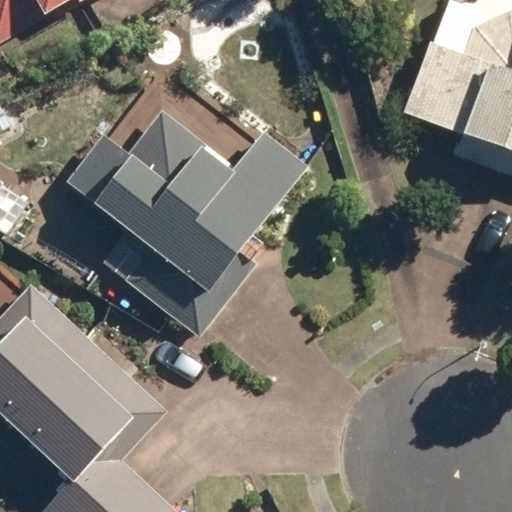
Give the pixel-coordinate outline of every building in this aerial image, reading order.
[(0,0),(0,48),(73,4),(80,15),(105,0),(0,0)] [(511,5),(465,9),(438,0),(400,121),(460,140),(453,163),(511,181),(511,5)] [(102,272),(197,345),(262,260),(250,251),(310,173),(259,135),(234,168),(160,112),(125,157),(101,139),(60,191),(126,241),(102,272)] [(0,311),(22,288),(0,266),(0,311)] [(40,511),(179,511),(124,461),(168,414),(30,286),(0,318),(0,427),(64,487),(40,511)]
